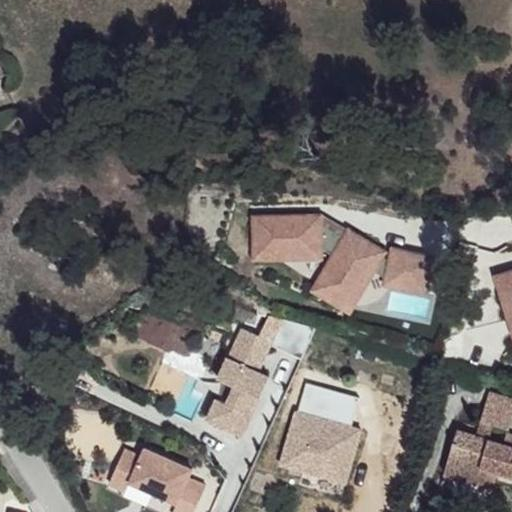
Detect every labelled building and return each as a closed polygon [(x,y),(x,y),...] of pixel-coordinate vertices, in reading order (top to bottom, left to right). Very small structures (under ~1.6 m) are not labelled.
[(356,236),(357,233),(326,215),(315,215),(316,217),(321,217),(321,222),(348,239),(351,233),(356,236)] [(259,218),(259,256),(321,255),(321,246),(337,256),(326,276),(359,295),(374,270),(390,279),(389,282),(425,290),(432,259),(396,251),(394,262),(383,255),(384,252),(356,236),(351,233),(348,239),(321,222),(321,217),(316,217),(259,218)] [(511,273),(501,278),(511,315),(511,273)] [(326,276),(319,288),(351,308),(359,295),(326,276)] [(319,326),(272,312),(263,332),(247,325),(234,356),(232,355),(223,375),(241,383),(233,400),(223,395),(214,416),(249,432),(275,374),(263,368),(258,366),(264,353),(269,355),(273,346),(304,361),(319,326)] [(258,366),(263,368),(269,355),(264,353),(258,366)] [(511,394),(494,390),(485,419),(511,426),(511,394)] [(292,447),(354,463),(369,410),(307,393),(292,447)] [(508,442),(461,427),(449,464),(484,473),(485,465),(503,471),(511,472),(511,432),(510,432),(508,442)] [(127,449),(111,483),(127,491),(131,482),(159,495),(178,504),(173,511),(195,511),(207,487),(189,479),(194,469),(147,448),(143,456),(127,449)] [(484,473),(449,464),(447,472),(498,487),(503,471),(485,465),(484,473)] [(131,482),(127,491),(125,495),(152,508),(159,495),(131,482)]
